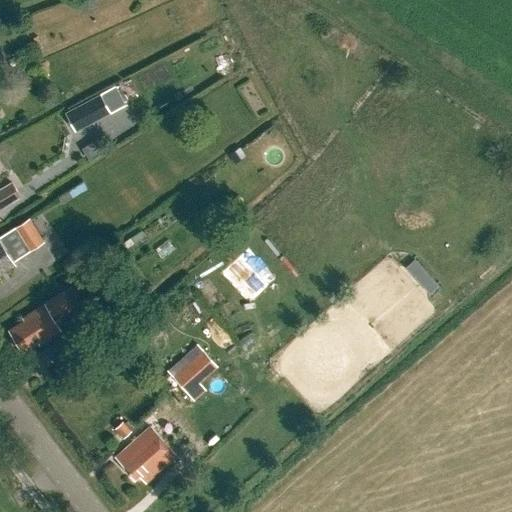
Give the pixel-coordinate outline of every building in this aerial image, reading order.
[(139,44),(172,31),(165,14),(133,27),(139,44)] [(0,74),(18,67),(7,43),(0,45),(0,74)] [(118,84),(67,115),(79,135),(129,104),(118,84)] [(127,107),(106,121),(115,134),(136,120),(127,107)] [(12,185),(0,192),(0,211),(21,198),(12,185)] [(0,276),(15,267),(13,263),(44,243),(29,219),(0,237),(0,276)] [(421,259),(411,267),(432,295),(442,288),(421,259)] [(54,323),(72,310),(71,310),(81,303),(70,287),(61,293),(60,292),(21,318),(22,321),(8,331),(22,353),(37,343),(39,346),(60,332),(54,323)] [(204,351),(173,378),(187,394),(217,367),(204,351)] [(176,457),(171,451),(161,438),(151,427),(115,458),(134,480),(139,476),(145,484),(176,457)]
